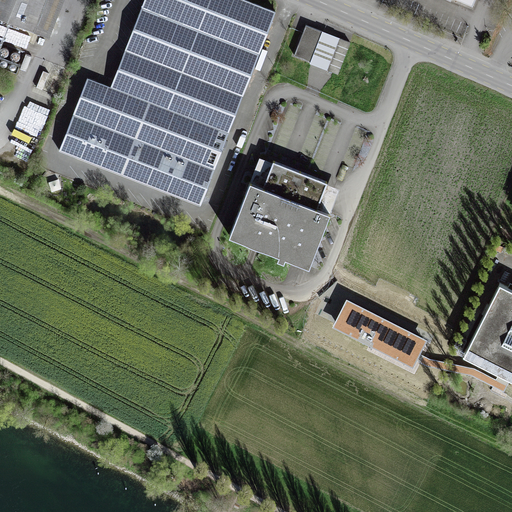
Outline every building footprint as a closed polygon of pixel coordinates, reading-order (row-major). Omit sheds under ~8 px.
[(0,0),(0,22),(39,37),(53,0),(0,0)] [(244,0),(144,0),(117,70),(236,116),(276,12),(244,0)] [(323,32),(306,25),(294,55),(311,62),(323,32)] [(200,206),(236,116),(117,70),(111,87),(87,78),(59,152),(200,206)] [(255,182),(232,237),(307,268),(329,213),(318,209),(327,186),(275,165),(266,186),(255,182)] [(511,289),(497,282),(461,354),(511,380),(511,289)]
